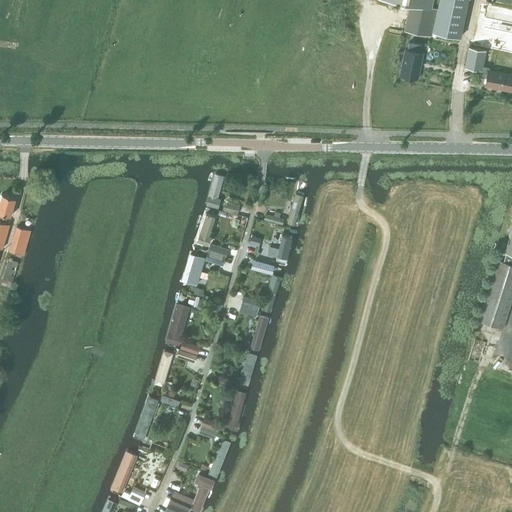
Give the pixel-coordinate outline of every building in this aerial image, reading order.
[(390,0),(410,4),(404,31),(431,36),(437,9),(429,7),(430,0),(390,0)] [(439,0),(433,31),(461,37),(468,0),(439,0)] [(511,8),(496,5),(487,45),(511,49),(511,8)] [(407,49),(405,49),(400,75),(417,78),(423,53),(421,52),(423,44),(409,42),(407,49)] [(480,76),(487,77),(485,85),(511,90),(511,73),(488,69),(489,67),(483,65),(486,50),(469,47),(465,66),(482,69),(480,76)] [(216,174),(209,203),(220,206),(228,177),(216,174)] [(309,186),(299,184),(290,227),(299,229),(309,186)] [(11,216),(16,198),(3,194),(0,204),(0,212),(0,246),(2,248),(10,224),(6,222),(8,215),(11,216)] [(224,210),(237,214),(239,205),(226,202),(224,210)] [(511,205),(509,205),(506,213),(511,214),(511,228),(505,252),(506,252),(503,261),(497,259),(478,319),(503,327),(511,297),(511,205)] [(264,219),(281,223),(282,223),(284,217),(280,216),(280,213),(278,212),(275,211),(274,215),(265,212),(264,219)] [(207,214),(200,240),(210,243),(217,217),(207,214)] [(23,254),(30,230),(17,226),(10,250),(23,254)] [(257,244),(259,238),(252,235),(250,242),(257,244)] [(294,238),(283,235),(277,262),(288,264),(294,238)] [(210,242),(208,250),(226,256),(228,248),(210,242)] [(268,252),(276,255),(278,248),(270,246),(268,252)] [(226,256),(208,250),(205,259),(223,265),(226,256)] [(193,254),(185,282),(198,286),(205,259),(193,254)] [(1,278),(11,281),(17,261),(7,258),(1,278)] [(271,265),(252,258),(250,266),(269,272),(271,265)] [(264,310),(273,312),(282,276),(273,274),(264,310)] [(243,299),(242,304),(259,309),(260,304),(243,299)] [(180,301),(167,343),(177,347),(191,305),(180,301)] [(240,309),(257,314),(259,309),(242,304),(240,309)] [(252,348),(262,351),(271,319),(262,316),(252,348)] [(184,341),(181,348),(198,353),(200,347),(184,341)] [(197,354),(181,349),(179,349),(177,356),(195,362),(197,354)] [(166,352),(156,387),(166,389),(175,354),(166,352)] [(242,381),(252,383),(259,355),(250,353),(242,381)] [(216,374),(214,381),(231,386),(233,379),(216,374)] [(247,394),(238,391),(227,429),(236,431),(247,394)] [(179,401),(163,395),(161,400),(177,407),(179,401)] [(151,398),(135,438),(143,441),(159,401),(151,398)] [(218,430),(220,422),(205,417),(202,424),(218,430)] [(199,432),(215,438),(218,430),(202,424),(199,432)] [(224,439),(211,474),(220,478),(233,442),(224,439)] [(128,457),(114,488),(123,492),(137,460),(128,457)] [(180,461),(177,468),(186,471),(188,464),(180,461)] [(203,511),(215,480),(205,477),(193,509),(200,511),(203,511)] [(131,494),(128,500),(140,505),(142,499),(131,494)] [(173,495),(169,503),(188,511),(192,503),(173,495)] [(120,498),(117,505),(133,511),(135,504),(120,498)] [(108,500),(103,511),(110,511),(115,502),(108,500)] [(164,511),(188,511),(169,503),(164,511)]
